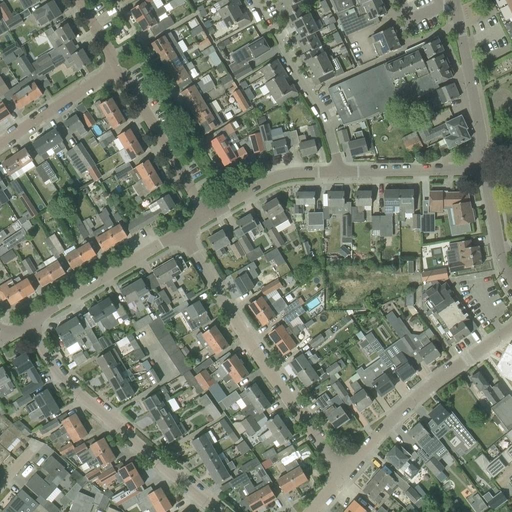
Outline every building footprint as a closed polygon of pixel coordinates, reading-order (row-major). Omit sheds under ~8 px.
[(18,0),(24,11),(27,9),(40,2),(38,0),(18,0)] [(131,11),(138,22),(158,10),(158,9),(153,1),(154,0),(144,0),(146,2),(131,11)] [(218,11),(218,12),(238,1),(238,0),(223,0),(222,1),(221,1),(218,3),(222,9),(218,11)] [(280,6),(282,11),(303,1),(302,0),(282,0),(281,1),(283,5),(280,6)] [(330,0),(331,3),(337,15),(373,0),(330,0)] [(386,14),(385,13),(386,12),(385,9),(384,10),(383,7),(384,6),(381,0),(373,0),(337,15),(346,36),(379,22),(377,23),(375,19),(380,17),(380,18),(383,16),(383,15),(386,14)] [(32,14),(37,21),(41,27),(49,22),(53,20),(61,15),(53,1),(32,14)] [(218,12),(223,20),(239,11),(237,7),(241,5),(238,1),(218,12)] [(282,11),(285,17),(302,9),(299,3),(303,1),(282,11)] [(0,15),(4,23),(5,22),(5,23),(5,22),(13,18),(4,3),(0,5),(0,15)] [(158,10),(138,22),(144,32),(156,25),(154,20),(166,13),(162,6),(158,9),(158,10)] [(27,9),(13,18),(5,22),(10,31),(24,23),(22,20),(31,15),(27,9)] [(285,17),(289,25),(309,14),(305,16),(302,9),(285,17)] [(239,11),(223,20),(227,29),(236,24),(239,29),(250,23),(245,13),(242,15),(239,11)] [(294,27),(296,31),(313,23),(309,14),(289,25),(291,29),(294,27)] [(158,23),(163,31),(174,24),(170,17),(158,23)] [(328,20),(330,25),(333,24),(336,23),(333,17),(328,20)] [(203,24),(206,29),(212,26),(209,20),(203,24)] [(295,37),(297,41),(317,31),(313,23),(296,31),(299,35),(295,37)] [(56,49),(54,50),(58,57),(74,47),(71,41),(75,39),(67,25),(55,32),(56,32),(54,33),(51,28),(44,33),(47,38),(49,37),(56,49)] [(200,26),(195,29),(198,34),(203,31),(200,26)] [(400,48),(394,33),(392,28),(389,29),(381,33),(371,37),(374,44),(373,44),(378,58),(400,48)] [(198,34),(195,29),(189,32),(193,38),(198,34)] [(297,41),(301,50),(318,41),(316,38),(314,33),(318,31),(317,31),(297,41)] [(151,44),(157,55),(177,43),(171,33),(164,37),(151,44)] [(244,58),(229,67),(236,80),(252,71),(248,63),(269,50),(263,39),(253,44),(252,43),(239,51),(244,58)] [(327,90),(344,127),(366,120),(439,88),(437,85),(452,78),(443,58),(446,57),(438,40),(327,90)] [(301,50),(304,55),(317,48),(317,49),(321,47),(318,41),(301,50)] [(157,55),(164,65),(177,58),(176,57),(183,54),(182,53),(183,53),(177,43),(157,55)] [(212,46),(207,50),(210,55),(215,52),(212,46)] [(11,53),(7,47),(0,51),(0,57),(1,60),(11,53)] [(90,64),(82,50),(78,53),(74,47),(58,57),(56,58),(60,65),(64,62),(67,68),(73,65),(77,72),(90,64)] [(300,57),(304,64),(324,53),(321,55),(317,49),(317,48),(304,55),(300,57)] [(33,71),(28,61),(20,49),(12,53),(14,57),(18,55),(20,58),(16,61),(26,76),(33,71)] [(210,55),(207,50),(202,53),(205,58),(210,55)] [(309,66),(311,70),(332,60),(333,60),(332,56),(327,58),(324,53),(304,64),(306,68),(309,66)] [(35,60),(36,62),(39,68),(50,61),(50,60),(47,54),(46,54),(35,60)] [(164,65),(170,76),(183,68),(177,58),(164,65)] [(264,76),(281,67),(277,60),(268,65),(260,70),(264,76)] [(332,60),(311,70),(313,74),(310,76),(315,86),(335,77),(335,78),(339,76),(332,60)] [(44,75),(55,68),(51,61),(50,61),(39,68),(34,71),(38,79),(44,75)] [(183,68),(170,76),(176,86),(189,78),(186,73),(194,68),(191,62),(183,68)] [(220,65),(215,68),(219,74),(224,71),(220,65)] [(285,73),(281,67),(264,76),(268,83),(285,73)] [(265,85),(270,93),(286,83),(284,79),(287,77),(285,73),(268,83),(265,85)] [(229,75),(224,78),(227,84),(232,80),(229,75)] [(42,95),(37,87),(34,83),(30,76),(24,80),(29,87),(22,91),(30,103),(42,95)] [(0,90),(3,95),(9,91),(0,77),(0,90)] [(227,84),(224,78),(219,82),(222,87),(227,84)] [(180,93),(187,104),(200,97),(200,96),(215,87),(211,81),(204,85),(201,81),(193,86),(180,93)] [(240,84),(243,90),(248,87),(245,81),(240,84)] [(286,83),(270,93),(275,102),(278,107),(298,95),(292,85),(289,87),(286,83)] [(413,109),(426,103),(425,102),(430,100),(434,108),(441,105),(459,97),(453,84),(444,88),(436,91),(436,90),(422,96),(398,107),(404,119),(415,114),(413,109)] [(0,122),(11,115),(3,104),(1,101),(5,98),(3,95),(0,90),(0,122)] [(232,94),(238,104),(244,101),(238,90),(232,94)] [(30,103),(22,91),(11,98),(19,110),(30,103)] [(252,93),(247,96),(250,101),(255,98),(252,93)] [(187,104),(193,115),(206,107),(206,106),(200,97),(187,104)] [(103,113),(106,118),(118,111),(111,99),(101,104),(99,101),(94,104),(100,115),(103,113)] [(244,101),(238,104),(243,112),(249,109),(244,101)] [(193,115),(199,125),(217,114),(217,113),(211,103),(206,106),(206,107),(193,115)] [(118,111),(106,118),(113,130),(125,123),(118,111)] [(87,112),(81,116),(85,122),(87,126),(89,128),(95,124),(93,121),(91,118),(87,112)] [(217,114),(199,125),(205,135),(224,123),(218,113),(217,113),(217,114)] [(64,124),(69,132),(71,135),(77,131),(81,138),(87,134),(83,127),(76,116),(64,124)] [(444,140),(465,130),(467,129),(461,117),(452,121),(431,131),(427,122),(415,127),(423,144),(442,135),(444,140)] [(264,118),(257,119),(259,127),(265,125),(264,118)] [(225,134),(227,133),(229,136),(242,128),(237,120),(216,132),(219,137),(225,134)] [(259,127),(262,140),(263,140),(266,152),(273,150),(274,156),(287,152),(286,148),(287,148),(287,147),(286,147),(283,135),(272,137),(268,124),(265,125),(259,127)] [(309,127),(312,139),(319,137),(316,125),(309,127)] [(345,130),(344,127),(336,129),(337,132),(340,144),(348,142),(345,130)] [(55,129),(43,137),(51,149),(57,145),(61,151),(67,147),(63,141),(61,138),(55,129)] [(106,139),(113,135),(110,130),(96,139),(99,143),(106,139)] [(117,137),(125,149),(137,142),(129,130),(117,137)] [(465,130),(444,140),(436,143),(439,148),(441,153),(469,139),(465,130)] [(353,134),(355,141),(348,143),(352,156),(367,153),(361,132),(353,134)] [(228,139),(225,134),(219,137),(210,142),(217,155),(229,148),(229,147),(239,141),(236,135),(228,139)] [(252,135),(249,136),(252,148),(255,147),(257,152),(264,150),(261,140),(259,134),(252,135)] [(108,144),(115,139),(113,135),(106,139),(108,144)] [(297,137),(302,157),(317,153),(313,141),(306,143),(304,135),(297,137)] [(43,137),(32,145),(37,153),(39,156),(41,156),(44,161),(49,157),(46,152),(51,149),(43,137)] [(88,141),(93,148),(98,145),(93,137),(88,141)] [(422,146),(417,137),(403,144),(407,153),(422,146)] [(137,142),(125,149),(132,161),(144,154),(137,142)] [(81,143),(73,149),(81,162),(87,170),(87,171),(88,170),(93,167),(95,165),(81,143)] [(229,148),(217,155),(224,166),(239,157),(241,161),(248,157),(243,148),(233,154),(229,148)] [(25,149),(13,157),(21,169),(33,161),(30,157),(25,149)] [(73,149),(66,153),(75,167),(81,175),(87,170),(81,162),(73,149)] [(21,169),(13,157),(2,164),(9,176),(21,169)] [(47,161),(40,165),(50,180),(55,176),(47,161)] [(136,168),(143,180),(155,173),(148,161),(136,168)] [(114,170),(116,174),(131,166),(128,162),(114,170)] [(50,180),(40,165),(35,169),(44,183),(50,180)] [(116,174),(113,176),(117,182),(130,174),(129,172),(133,170),(131,166),(116,174)] [(93,167),(88,170),(94,182),(96,181),(100,179),(93,167)] [(143,180),(132,186),(138,196),(132,199),(136,205),(141,202),(139,198),(150,192),(153,190),(162,185),(155,173),(143,180)] [(29,214),(28,214),(31,219),(38,215),(25,194),(15,180),(9,183),(29,214)] [(328,206),(322,207),(323,220),(329,220),(329,214),(336,214),(336,203),(343,203),(343,193),(341,193),(340,190),(336,191),(335,193),(328,193),(328,206)] [(356,208),(351,208),(350,208),(350,214),(351,223),(363,223),(363,214),(363,206),(371,206),(371,202),(371,192),(355,192),(356,206),(356,208)] [(391,192),(384,192),(384,202),(384,214),(385,214),(385,216),(392,216),(392,217),(392,213),(399,213),(399,193),(391,193),(391,192)] [(406,193),(399,193),(399,213),(399,221),(404,221),(404,213),(405,213),(405,214),(413,213),(413,192),(406,192),(406,193)] [(442,208),(447,208),(447,193),(447,192),(429,192),(429,212),(442,212),(442,208)] [(56,193),(51,197),(55,202),(60,197),(56,193)] [(314,205),(314,193),(296,193),(296,205),(294,205),(294,207),(287,207),(291,215),(294,215),(303,214),(302,205),(314,205)] [(447,193),(447,208),(452,208),(455,226),(451,227),(452,236),(471,232),(469,224),(474,223),(473,218),(474,217),(473,211),(472,211),(471,209),(470,209),(469,203),(469,202),(467,193),(447,193)] [(150,210),(130,222),(136,232),(176,208),(172,201),(173,200),(170,195),(169,196),(168,195),(148,207),(150,210)] [(274,228),(275,228),(288,220),(276,199),(262,208),(274,228)] [(104,226),(107,231),(115,244),(127,237),(120,225),(114,228),(108,216),(109,215),(105,208),(101,211),(102,213),(98,215),(104,226)] [(113,215),(117,222),(122,219),(117,213),(113,215)] [(31,219),(28,214),(18,220),(21,225),(31,219)] [(322,214),(308,214),(308,226),(323,226),(322,220),(322,214)] [(342,216),(341,216),(341,237),(342,242),(352,242),(352,237),(351,223),(350,214),(342,214),(342,216)] [(84,239),(88,236),(81,223),(81,222),(77,215),(71,218),(84,239)] [(237,223),(243,235),(249,231),(253,238),(260,234),(259,232),(263,230),(257,219),(253,221),(250,215),(237,223)] [(385,216),(379,216),(379,231),(392,230),(392,217),(392,216),(385,216)] [(81,222),(81,223),(88,236),(89,236),(90,238),(94,236),(92,233),(93,232),(91,229),(94,227),(89,218),(81,222)] [(136,232),(130,222),(125,225),(130,235),(136,232)] [(275,228),(274,228),(267,232),(277,249),(277,248),(285,245),(275,228)] [(23,229),(2,243),(3,245),(0,247),(0,256),(28,238),(23,229)] [(115,244),(107,231),(95,238),(96,239),(98,243),(103,251),(115,244)] [(216,251),(219,257),(225,254),(221,248),(229,243),(222,231),(208,239),(215,251),(216,251)] [(54,234),(48,238),(58,255),(59,255),(65,252),(54,234)] [(246,237),(238,241),(246,255),(253,251),(254,250),(246,237)] [(48,238),(44,240),(54,256),(55,259),(56,260),(56,259),(60,257),(59,255),(58,255),(48,238)] [(463,261),(447,264),(449,273),(474,269),(473,267),(481,265),(478,247),(471,248),(470,240),(460,242),(456,243),(448,244),(450,252),(461,250),(463,261)] [(82,247),(76,251),(83,263),(96,256),(91,247),(89,243),(87,244),(86,242),(84,241),(82,242),(81,245),(82,247)] [(307,242),(302,244),(306,258),(313,256),(312,252),(311,252),(307,242)] [(230,247),(238,260),(244,256),(237,243),(230,247)] [(277,249),(264,256),(268,262),(281,254),(277,248),(277,249)] [(344,248),(339,253),(345,258),(350,253),(344,248)] [(12,249),(6,253),(10,259),(16,256),(12,249)] [(83,263),(76,251),(65,257),(67,261),(72,270),(83,263)] [(29,258),(21,262),(24,266),(29,275),(35,272),(36,271),(29,258)] [(174,260),(163,267),(173,284),(177,281),(175,277),(181,273),(174,260)] [(58,262),(46,269),(53,281),(65,274),(60,265),(58,262)] [(239,278),(233,281),(238,288),(236,289),(239,295),(241,294),(242,295),(250,290),(253,288),(250,282),(258,277),(254,270),(257,268),(253,262),(236,272),(239,278)] [(37,275),(35,276),(36,279),(41,287),(53,281),(46,269),(44,265),(43,263),(37,267),(39,270),(40,273),(37,275)] [(173,284),(163,267),(153,273),(160,285),(164,283),(168,288),(169,288),(172,293),(177,290),(173,284)] [(433,270),(428,271),(430,281),(435,280),(447,278),(445,268),(433,270)] [(20,281),(14,285),(22,299),(35,291),(27,279),(21,283),(20,281)] [(147,300),(150,295),(149,292),(141,279),(131,286),(145,309),(149,307),(146,301),(147,300)] [(14,285),(12,280),(0,287),(0,296),(3,301),(6,299),(11,306),(22,299),(14,285)] [(278,280),(260,290),(264,297),(276,290),(282,286),(278,280)] [(422,295),(421,296),(421,301),(427,296),(429,300),(424,303),(429,310),(449,296),(453,294),(450,289),(446,283),(441,287),(438,284),(436,281),(430,282),(434,287),(425,293),(422,295)] [(145,309),(131,286),(127,288),(126,286),(119,290),(127,304),(133,301),(139,312),(145,309)] [(181,288),(177,290),(184,303),(188,300),(185,295),(181,288)] [(163,303),(164,304),(168,312),(172,310),(169,304),(171,303),(163,290),(158,294),(160,298),(163,303)] [(192,291),(185,295),(188,300),(195,296),(192,291)] [(275,303),(256,316),(263,326),(271,321),(275,318),(272,314),(279,309),(277,306),(285,300),(282,296),(281,297),(274,302),(275,303)] [(429,310),(425,313),(428,317),(432,314),(433,316),(450,339),(446,342),(448,346),(449,346),(452,343),(456,341),(457,343),(470,334),(477,329),(471,320),(457,299),(455,296),(451,299),(449,296),(429,310)] [(257,300),(249,306),(256,316),(275,303),(274,302),(271,298),(265,303),(261,298),(261,297),(257,300)] [(109,298),(98,305),(112,328),(118,325),(111,314),(116,311),(120,318),(125,314),(125,313),(119,304),(114,307),(109,298)] [(283,310),(287,315),(287,316),(301,306),(297,300),(283,310)] [(202,308),(199,302),(199,301),(190,306),(180,312),(192,332),(202,327),(210,322),(206,314),(207,314),(206,311),(203,313),(201,310),(202,308)] [(168,312),(164,304),(163,303),(157,307),(162,316),(167,313),(168,312)] [(112,328),(98,305),(88,311),(95,324),(100,321),(106,332),(112,328)] [(273,341),(276,345),(292,334),(290,331),(295,327),(301,323),(300,323),(298,323),(296,324),(294,325),(291,322),(305,312),(301,306),(287,316),(287,315),(281,319),(285,324),(281,327),(281,326),(269,335),(270,336),(268,337),(269,338),(270,340),(272,341),(273,341)] [(392,311),(385,317),(390,324),(394,331),(394,332),(407,349),(410,353),(415,349),(420,357),(423,361),(426,365),(427,364),(428,366),(434,361),(433,360),(439,355),(434,347),(426,337),(424,334),(423,332),(419,335),(411,334),(404,326),(399,318),(397,319),(392,311)] [(162,316),(159,318),(163,324),(163,325),(171,320),(167,313),(162,316)] [(147,325),(152,322),(148,315),(132,325),(136,332),(141,328),(147,325)] [(85,332),(76,317),(66,324),(77,343),(80,347),(84,345),(81,339),(87,336),(92,345),(98,342),(96,338),(90,328),(90,329),(85,332)] [(147,325),(151,331),(163,324),(159,318),(152,322),(147,325)] [(304,325),(303,326),(305,329),(314,323),(311,320),(304,325)] [(77,343),(66,324),(55,330),(66,349),(71,346),(77,343)] [(151,331),(154,336),(166,329),(163,325),(163,324),(151,331)] [(96,325),(90,328),(96,338),(102,334),(96,325)] [(204,349),(209,345),(221,337),(214,326),(202,335),(201,332),(196,336),(195,336),(204,349)] [(292,334),(276,345),(283,355),(300,343),(295,336),(300,333),(299,333),(295,327),(290,331),(292,334)] [(154,336),(157,341),(169,334),(166,329),(154,336)] [(329,329),(321,335),(324,340),(333,334),(329,329)] [(131,334),(120,341),(123,346),(129,342),(134,339),(131,335),(131,334)] [(157,341),(161,346),(172,339),(169,334),(157,341)] [(309,343),(312,348),(313,347),(314,349),(325,341),(324,340),(321,335),(309,343)] [(221,337),(209,345),(216,356),(220,353),(228,347),(221,337)] [(366,338),(358,343),(362,348),(370,343),(366,338)] [(129,342),(134,351),(135,352),(140,349),(134,339),(129,342)] [(161,346),(164,351),(174,344),(174,343),(172,339),(161,346)] [(376,339),(370,344),(378,355),(387,369),(393,365),(396,369),(395,371),(397,374),(402,382),(404,381),(405,382),(411,378),(410,376),(415,373),(409,365),(407,361),(401,353),(390,360),(384,351),(376,339)] [(504,377),(511,381),(511,342),(510,345),(508,344),(501,358),(497,356),(493,363),(504,377)] [(164,351),(168,356),(178,349),(174,344),(164,351)] [(182,354),(185,359),(187,361),(193,357),(186,347),(180,351),(182,354)] [(96,359),(102,370),(115,363),(120,360),(114,349),(96,359)] [(145,357),(140,349),(135,352),(134,351),(131,353),(136,362),(139,360),(140,360),(145,357)] [(167,356),(171,361),(182,354),(180,351),(179,351),(178,349),(168,356),(167,356)] [(71,357),(74,362),(67,366),(69,370),(86,360),(81,351),(71,357)] [(290,364),(298,376),(310,367),(305,361),(312,356),(308,351),(290,364)] [(171,361),(174,366),(185,359),(182,354),(171,361)] [(26,386),(30,393),(43,385),(26,355),(12,363),(17,371),(19,374),(25,370),(30,378),(33,383),(26,386)] [(221,375),(221,376),(223,374),(225,377),(242,366),(234,355),(220,365),(218,370),(221,375)] [(197,375),(204,370),(213,364),(209,358),(193,370),(197,375)] [(174,366),(178,371),(188,364),(186,361),(187,361),(185,359),(174,366)] [(102,370),(109,381),(121,374),(127,370),(120,360),(115,363),(102,370)] [(142,364),(147,373),(152,370),(147,361),(142,364)] [(331,377),(333,375),(341,369),(337,363),(326,370),(331,377)] [(188,364),(178,371),(181,376),(185,374),(192,369),(188,364)] [(249,376),(242,366),(225,377),(223,374),(221,376),(223,378),(222,379),(225,383),(232,379),(236,384),(240,381),(249,376)] [(310,367),(298,376),(306,387),(324,374),(321,369),(314,373),(310,367)] [(355,371),(363,382),(368,390),(374,387),(381,396),(393,388),(385,375),(384,376),(381,371),(374,375),(371,370),(366,374),(361,367),(355,371)] [(0,399),(4,397),(13,392),(11,388),(13,387),(7,377),(2,368),(0,369),(0,399)] [(147,373),(144,374),(151,387),(159,382),(157,379),(152,370),(147,373)] [(208,389),(215,384),(204,370),(197,375),(193,378),(197,383),(203,391),(208,389)] [(479,372),(470,378),(480,392),(476,394),(483,404),(488,401),(492,406),(508,394),(500,382),(491,388),(479,372)] [(109,381),(115,392),(127,384),(135,380),(132,374),(124,378),(121,374),(109,381)] [(187,378),(193,386),(197,383),(193,378),(191,374),(187,378)] [(347,394),(338,381),(333,375),(331,377),(327,379),(331,386),(341,399),(347,394)] [(356,395),(350,400),(359,412),(371,403),(363,391),(362,391),(356,381),(350,385),(356,395)] [(199,394),(203,391),(197,383),(193,386),(199,394)] [(221,401),(227,397),(217,383),(215,384),(208,389),(217,403),(221,401)] [(127,384),(115,392),(121,402),(134,395),(127,384)] [(255,384),(239,396),(246,406),(246,407),(262,396),(255,384)] [(149,410),(150,412),(167,402),(170,400),(163,387),(155,391),(156,393),(144,401),(144,402),(142,403),(147,411),(149,410)] [(29,415),(53,400),(47,390),(38,395),(34,398),(36,402),(31,406),(26,409),(27,410),(26,411),(29,415)] [(16,402),(20,407),(32,400),(28,394),(16,402)] [(199,399),(205,408),(207,406),(212,403),(206,394),(199,399)] [(315,400),(324,413),(326,411),(332,420),(330,421),(335,429),(348,420),(342,411),(337,403),(333,405),(325,394),(315,400)] [(511,427),(511,398),(509,395),(492,406),(490,408),(508,431),(511,427)] [(240,411),(246,419),(251,415),(253,418),(270,406),(262,396),(246,407),(246,406),(241,410),(240,411)] [(227,397),(221,401),(226,409),(232,405),(227,397)] [(53,400),(29,415),(32,421),(43,414),(46,418),(59,411),(53,400)] [(150,412),(156,423),(169,415),(173,412),(167,402),(150,412)] [(207,406),(205,408),(214,421),(221,415),(212,403),(207,406)] [(440,405),(428,415),(435,423),(437,425),(442,421),(449,429),(451,427),(465,443),(472,438),(464,427),(447,407),(444,410),(440,405)] [(58,438),(81,425),(75,414),(62,422),(63,425),(59,428),(60,430),(54,433),(57,439),(58,438)] [(0,419),(0,420),(9,427),(11,424),(2,416),(1,416),(0,416),(0,415),(0,419)] [(156,423),(163,433),(175,425),(169,415),(156,423)] [(240,435),(246,431),(256,423),(253,418),(251,415),(246,419),(240,423),(242,425),(239,427),(235,422),(232,424),(236,429),(240,435)] [(258,438),(262,442),(284,427),(277,416),(265,424),(269,430),(258,438)] [(41,427),(45,434),(60,425),(56,419),(41,427)] [(19,421),(12,424),(21,432),(22,433),(26,436),(32,433),(26,427),(19,421)] [(175,425),(163,433),(169,444),(187,433),(181,422),(175,425)] [(221,427),(228,435),(232,432),(226,423),(221,427)] [(246,431),(250,437),(261,429),(256,423),(246,431)] [(0,465),(10,454),(5,449),(16,437),(17,438),(22,433),(21,432),(12,424),(11,424),(9,427),(0,436),(0,465)] [(443,445),(430,431),(427,434),(419,424),(408,433),(421,448),(429,457),(443,445)] [(81,425),(58,438),(61,444),(71,438),(74,443),(87,435),(81,425)] [(284,427),(262,442),(265,448),(276,440),(280,445),(292,437),(284,427)] [(511,428),(509,432),(504,436),(511,445),(500,454),(509,464),(511,461),(511,428)] [(191,442),(198,453),(211,445),(217,442),(214,437),(208,440),(203,432),(197,435),(199,437),(191,442)] [(232,432),(228,435),(234,444),(239,440),(232,432)] [(74,449),(73,449),(76,454),(78,456),(83,465),(86,463),(109,449),(103,439),(95,444),(89,447),(87,448),(84,443),(74,449)] [(236,447),(242,455),(250,450),(244,441),(236,447)] [(71,443),(59,450),(62,456),(65,454),(73,449),(74,449),(71,443)] [(198,453),(204,463),(217,456),(211,445),(198,453)] [(292,445),(276,454),(275,455),(279,461),(295,451),(292,445)] [(300,460),(310,456),(306,447),(296,451),(300,460)] [(425,465),(414,452),(410,456),(402,448),(400,451),(395,447),(386,457),(411,480),(425,465)] [(269,458),(275,455),(276,454),(273,448),(262,454),(266,460),(269,458)] [(109,449),(86,463),(89,468),(98,463),(101,468),(107,465),(115,460),(109,449)] [(509,464),(500,454),(489,463),(482,454),(473,461),(490,481),(499,472),(509,464)] [(275,455),(269,458),(273,464),(279,461),(275,455)] [(51,456),(41,467),(49,474),(46,477),(52,482),(57,476),(63,480),(69,473),(64,469),(64,468),(59,463),(51,456)] [(204,463),(210,474),(229,463),(226,458),(220,462),(217,456),(204,463)] [(239,467),(243,474),(245,473),(254,467),(260,464),(256,458),(239,467)] [(442,470),(432,458),(424,464),(435,476),(442,470)] [(229,463),(210,474),(217,485),(225,480),(229,478),(227,473),(235,468),(232,461),(229,463)] [(118,471),(124,482),(138,474),(132,463),(123,468),(118,471)] [(267,475),(260,464),(254,467),(261,479),(267,475)] [(40,467),(35,472),(43,479),(47,474),(40,467)] [(300,467),(288,474),(295,487),(307,480),(300,467)] [(85,476),(83,478),(88,481),(89,482),(97,477),(102,474),(99,468),(85,476)] [(113,468),(102,474),(97,477),(101,483),(116,474),(113,468)] [(88,481),(83,478),(76,470),(69,477),(81,487),(88,481)] [(375,473),(370,479),(372,480),(382,490),(382,489),(389,496),(394,490),(398,487),(399,485),(391,478),(389,476),(381,470),(377,475),(375,473)] [(245,473),(243,474),(228,482),(232,489),(242,483),(244,486),(242,487),(248,498),(239,503),(243,510),(249,506),(252,511),(253,511),(264,506),(253,488),(254,488),(248,478),(245,473)] [(35,474),(25,485),(33,492),(38,497),(40,495),(45,501),(46,500),(48,502),(49,501),(52,503),(62,492),(57,487),(52,482),(46,477),(43,480),(35,474)] [(138,487),(144,484),(138,474),(124,482),(130,491),(128,492),(112,501),(117,506),(119,506),(118,505),(121,504),(129,499),(135,496),(141,492),(138,487)] [(295,487),(288,474),(276,481),(284,494),(295,487)] [(372,480),(362,491),(370,498),(373,500),(378,504),(382,499),(378,495),(382,490),(372,480)] [(265,481),(254,488),(253,488),(264,506),(276,499),(271,490),(268,486),(267,486),(265,481)] [(70,509),(69,511),(90,511),(93,505),(98,507),(103,495),(99,494),(100,492),(93,486),(90,492),(95,495),(94,499),(78,492),(76,495),(73,502),(70,509)] [(142,511),(148,509),(147,509),(166,498),(160,488),(147,496),(149,499),(138,506),(139,507),(136,509),(137,511),(142,511)] [(405,494),(404,494),(414,504),(418,508),(424,503),(420,498),(421,498),(411,488),(410,488),(405,494)] [(21,489),(0,511),(32,511),(35,509),(39,504),(21,489)] [(482,496),(482,497),(493,511),(507,501),(501,493),(487,503),(482,496)] [(103,495),(98,507),(104,510),(108,500),(103,495)] [(475,503),(471,506),(475,511),(479,511),(486,507),(477,495),(472,499),(475,503)] [(129,499),(121,504),(125,510),(137,503),(139,502),(138,501),(135,496),(129,499)] [(165,511),(172,508),(166,498),(147,509),(148,509),(149,511),(165,511)] [(48,502),(43,508),(48,511),(58,511),(60,510),(52,503),(49,501),(48,502)] [(366,511),(354,501),(346,510),(348,511),(366,511)]
